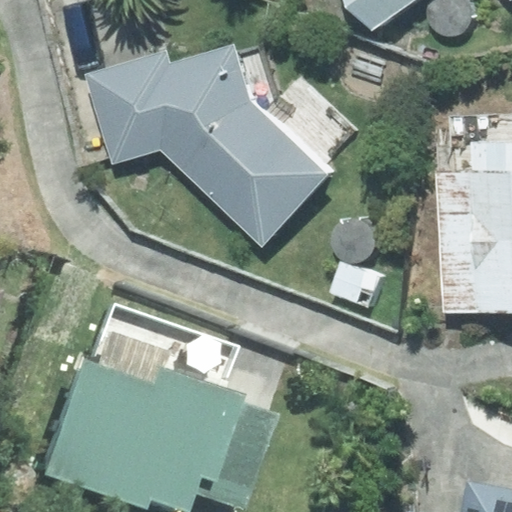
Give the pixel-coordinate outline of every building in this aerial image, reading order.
[(361,0),(375,21),(407,0),(361,0)] [(173,45),(88,70),(115,159),(164,144),(266,240),(336,165),(255,90),(239,36),(176,55),(173,45)] [(400,51),(362,40),(351,78),(389,89),(400,51)] [(511,132),(476,134),(478,160),(444,163),(451,306),(511,302),(511,132)] [(385,271),(344,256),(332,289),(372,305),(385,271)] [(216,397),(218,392),(143,366),(137,382),(63,356),(22,470),(121,506),(125,494),(164,508),(172,488),(223,506),(258,412),(216,397)] [(409,511),(511,511),(511,482),(473,475),(465,511),(443,511),(409,507),(409,511)]
